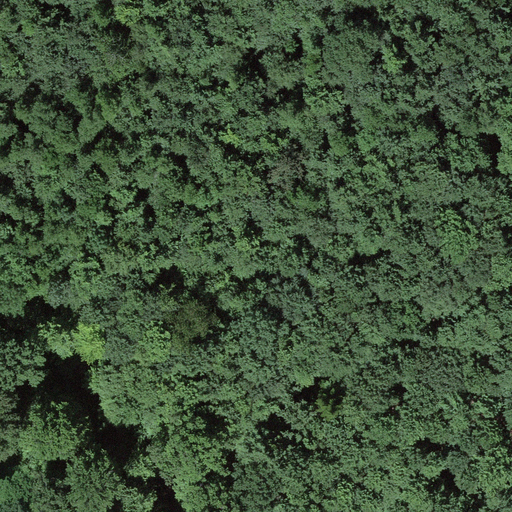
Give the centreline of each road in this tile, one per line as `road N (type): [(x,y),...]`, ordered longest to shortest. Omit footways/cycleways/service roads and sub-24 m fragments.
road 1 (track): [(158,511),(187,475),(262,414),(511,253)]
road 2 (track): [(388,0),(502,258)]
